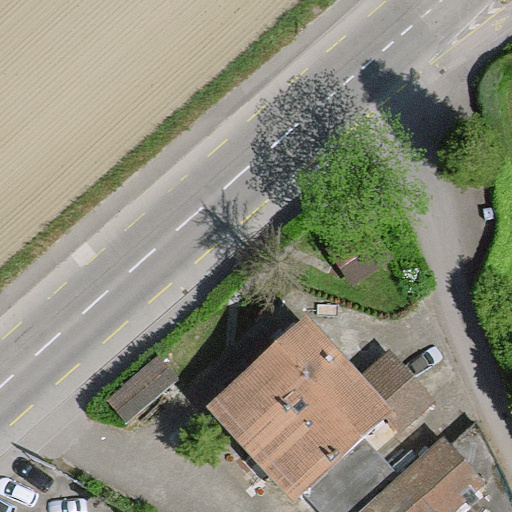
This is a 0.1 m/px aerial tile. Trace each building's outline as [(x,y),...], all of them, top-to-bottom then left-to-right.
[(361,381),(309,323),(215,408),(298,499),(305,493),(366,438),(392,414),(361,381)] [(361,381),(392,414),(403,429),(434,402),(393,355),(361,381)] [(108,401),(127,423),(178,379),(159,357),(108,401)] [(410,486),(379,511),(511,511),(511,496),(479,425),(410,486)] [(366,438),(305,493),(322,511),(379,511),(410,486),(366,438)]
